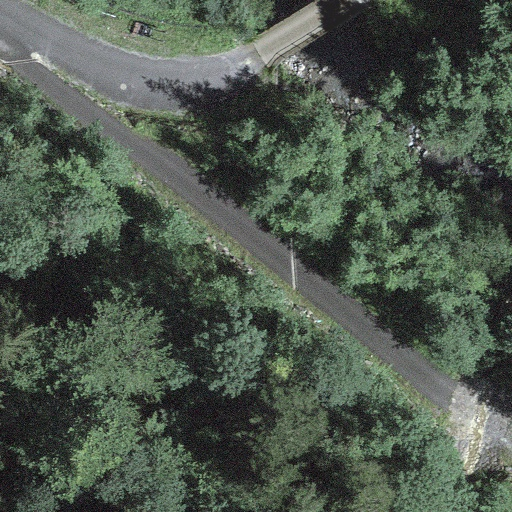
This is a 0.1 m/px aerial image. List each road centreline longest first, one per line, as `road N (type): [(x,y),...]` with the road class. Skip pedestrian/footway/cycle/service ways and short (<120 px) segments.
road 1 (track): [(62,48),(425,394)]
road 2 (unclassified): [(0,10),(103,65),(192,78),(230,70),(346,0)]
